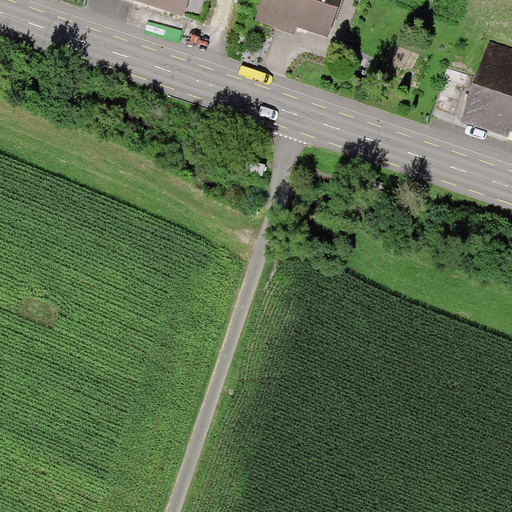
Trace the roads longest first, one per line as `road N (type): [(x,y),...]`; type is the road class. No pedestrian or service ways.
road 1 (primary): [(0,12),(511,187)]
road 2 (track): [(299,114),(278,205),(173,511)]
